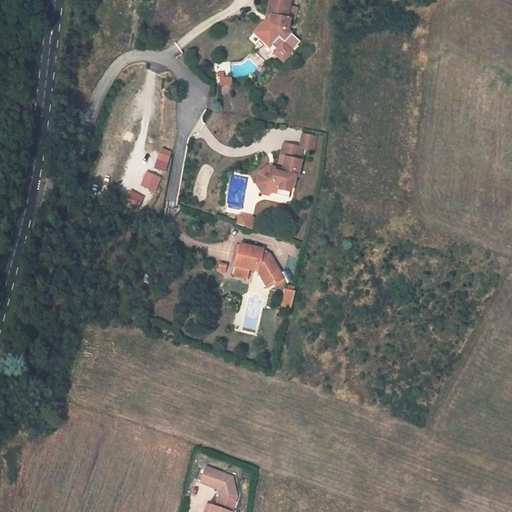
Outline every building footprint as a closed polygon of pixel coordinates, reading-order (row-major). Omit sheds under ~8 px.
[(268,0),(265,15),(270,16),(269,19),(270,20),(269,22),(264,21),(259,26),(263,29),(256,36),(268,47),(270,45),(278,36),(283,41),(290,34),(286,29),(288,19),(285,19),(288,6),(289,2),(280,0),(268,0)] [(296,8),(288,6),(285,19),(288,19),(293,21),(296,8)] [(263,29),(259,26),(253,33),(256,36),(263,29)] [(278,36),(270,45),(276,50),(275,50),(275,51),(275,52),(275,53),(275,54),(275,55),(276,56),(277,57),(277,58),(278,58),(279,59),(280,59),(281,59),(282,59),(283,59),(284,58),(285,58),(286,57),(285,57),(299,42),(290,34),(283,41),(278,36)] [(312,137),(298,135),(296,148),(298,148),(298,149),(309,151),(312,137)] [(296,148),(280,145),(275,165),(279,166),(278,170),(277,174),(265,171),(258,176),(256,185),(261,192),(266,193),(274,194),(274,191),(286,193),(287,184),(290,184),(291,177),(294,177),(297,161),(296,161),(298,149),(298,148),(296,148)] [(165,171),(171,153),(161,150),(155,167),(165,171)] [(278,170),(256,166),(251,194),(265,196),(266,193),(261,192),(256,185),(258,176),(265,171),(277,174),(278,170)] [(159,178),(147,173),(142,185),(154,190),(159,178)] [(143,198),(131,192),(125,204),(137,210),(143,198)] [(244,217),(236,215),(234,224),(242,227),(244,217)] [(279,279),(269,261),(266,262),(264,258),(258,256),(259,253),(259,249),(237,244),(232,266),(234,266),(246,269),(253,270),(262,287),(279,279)] [(269,261),(266,254),(259,253),(258,256),(264,258),(266,262),(269,261)] [(234,266),(232,275),(245,278),(246,269),(234,266)] [(286,298),(284,297),(282,306),(290,307),(294,290),(288,289),(286,298)] [(54,395),(56,389),(47,386),(45,392),(54,395)] [(229,511),(235,499),(237,494),(233,476),(206,466),(200,481),(219,488),(220,493),(215,506),(211,505),(208,511),(229,511)] [(208,511),(211,505),(207,503),(203,511),(208,511)]
